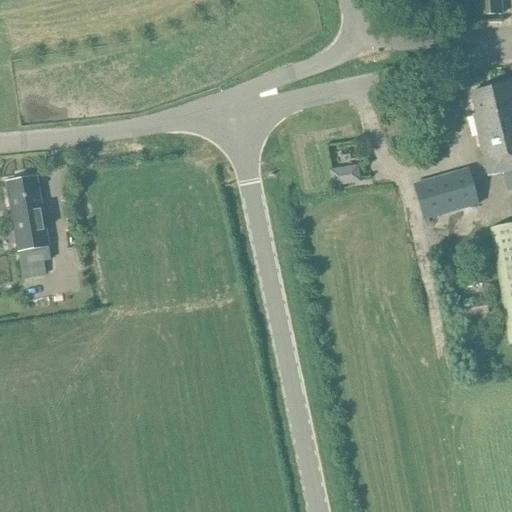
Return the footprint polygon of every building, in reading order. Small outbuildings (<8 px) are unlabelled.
[(500,0),(475,0),(477,16),(501,15),(500,0)] [(511,191),(511,193),(511,84),(471,93),(476,115),(474,116),(488,175),(502,172),(507,193),(511,191)] [(332,188),(360,183),(357,166),(329,171),(332,188)] [(413,184),(424,221),(479,205),(469,169),(413,184)] [(18,251),(23,280),(45,276),(43,262),(50,261),(48,246),(36,178),(6,183),(18,251)] [(511,343),(511,223),(491,226),(508,345),(511,343)] [(466,289),(483,285),(480,274),(463,278),(466,289)] [(461,301),(464,319),(488,314),(487,306),(473,308),(471,299),(461,301)]
